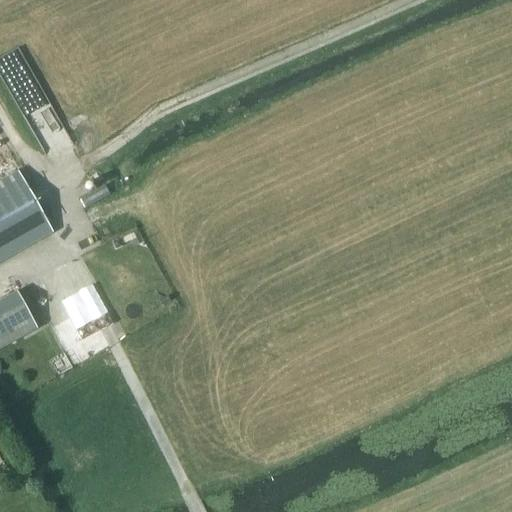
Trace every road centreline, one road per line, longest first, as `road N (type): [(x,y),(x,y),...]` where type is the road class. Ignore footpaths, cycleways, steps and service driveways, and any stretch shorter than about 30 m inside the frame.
road 1 (track): [(408,0),(158,108),(74,166),(66,193),(72,246)]
road 2 (track): [(0,283),(72,246),(199,511)]
